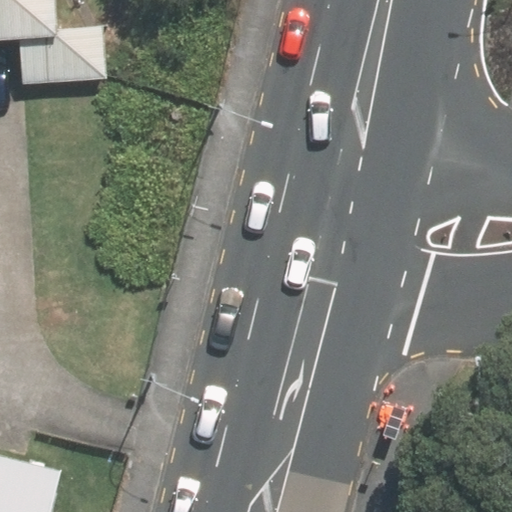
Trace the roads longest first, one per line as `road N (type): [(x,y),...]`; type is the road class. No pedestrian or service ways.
road 1 (primary): [(323,289),(265,511)]
road 2 (residential): [(511,294),(450,302),(323,289)]
road 3 (residential): [(355,149),(511,172)]
road 4 (primary): [(386,0),(355,149)]
road 5 (primary): [(355,149),(323,289)]
